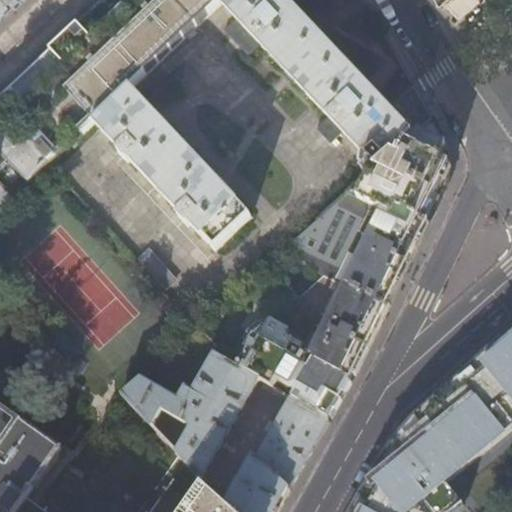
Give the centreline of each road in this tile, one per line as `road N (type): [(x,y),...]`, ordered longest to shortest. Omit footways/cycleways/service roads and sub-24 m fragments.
road 1 (residential): [(490,164),(380,397)]
road 2 (residential): [(400,0),(490,164)]
road 3 (tertiary): [(380,397),(511,288)]
road 4 (tertiary): [(318,511),(380,397)]
